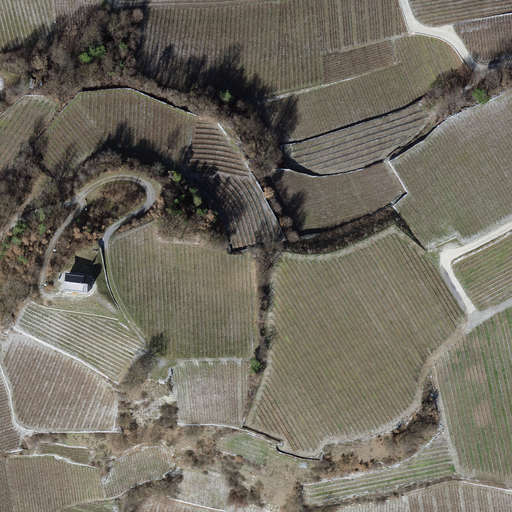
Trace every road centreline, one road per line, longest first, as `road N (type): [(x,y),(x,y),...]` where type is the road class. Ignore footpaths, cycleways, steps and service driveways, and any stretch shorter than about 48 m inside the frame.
road 1 (primary): [(0,439),(511,244)]
road 2 (track): [(0,254),(47,210),(117,177),(138,181),(152,193),(150,206),(108,238),(106,254),(114,296),(154,353),(157,372)]
road 3 (track): [(511,224),(445,257),(476,317)]
road 4 (track): [(403,0),(412,25),(451,38),(477,67),(511,63)]
